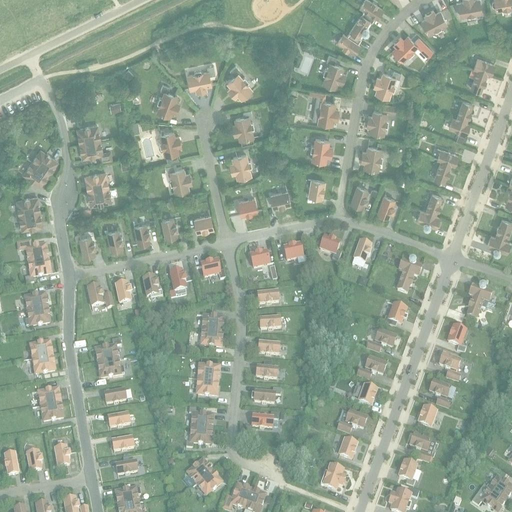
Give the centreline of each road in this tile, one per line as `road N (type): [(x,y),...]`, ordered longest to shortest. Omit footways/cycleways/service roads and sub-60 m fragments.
road 1 (residential): [(357,511),(450,259)]
road 2 (unclassified): [(282,485),(251,470),(234,450),(244,300),(229,246)]
road 3 (unclassified): [(337,220),(361,87),(401,17),(425,0)]
road 4 (residential): [(68,277),(61,206),(72,173),(68,138),(43,81)]
road 5 (unclassified): [(90,477),(68,344),(68,277)]
road 6 (residential): [(450,259),(511,89)]
road 7 (residential): [(68,277),(229,246)]
road 8 (unclassified): [(0,70),(140,0)]
road 9 (unclassified): [(229,246),(202,136),(207,117)]
